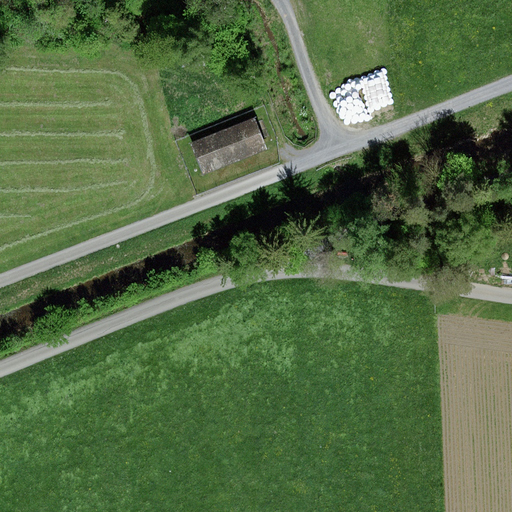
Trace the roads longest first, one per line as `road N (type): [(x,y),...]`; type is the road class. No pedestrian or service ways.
road 1 (residential): [(511,82),(0,281)]
road 2 (track): [(0,369),(216,283),(308,268)]
road 3 (track): [(308,268),(511,296)]
road 4 (track): [(279,0),(333,152)]
